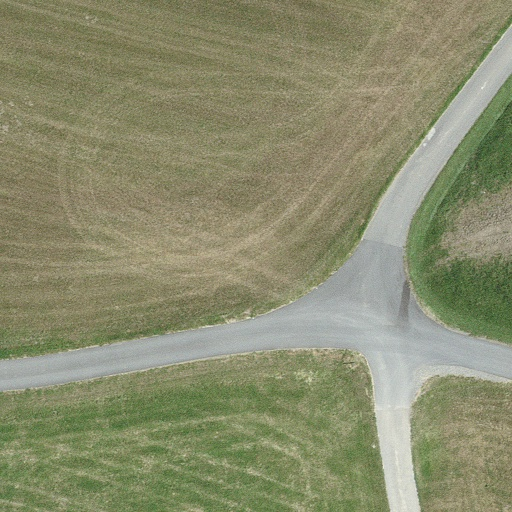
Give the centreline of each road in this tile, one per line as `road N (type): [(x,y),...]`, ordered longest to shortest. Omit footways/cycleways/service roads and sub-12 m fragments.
road 1 (unclassified): [(373,324),(0,376)]
road 2 (residential): [(373,324),(393,215),(511,47)]
road 3 (track): [(407,511),(373,324)]
road 4 (unclassified): [(511,363),(373,324)]
